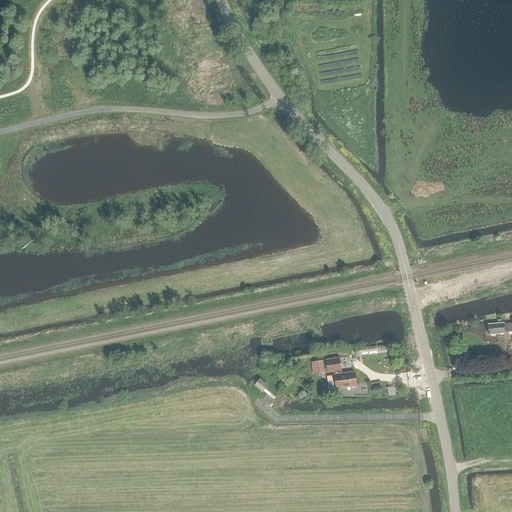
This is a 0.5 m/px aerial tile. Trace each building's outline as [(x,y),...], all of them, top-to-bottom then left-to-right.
[(511,319),(511,320),(511,321),(511,322),(503,323),(487,324),(488,334),(504,333),(511,331),(511,319)] [(377,352),(376,345),(355,348),(356,354),(377,352)] [(342,374),(340,358),(314,362),(316,374),(334,372),(335,376),(328,377),(329,390),(337,388),(337,389),(357,386),(355,373),(342,374)] [(268,385),(260,379),(254,385),(262,392),(268,385)] [(397,388),(389,388),(389,397),(397,397),(397,388)]
